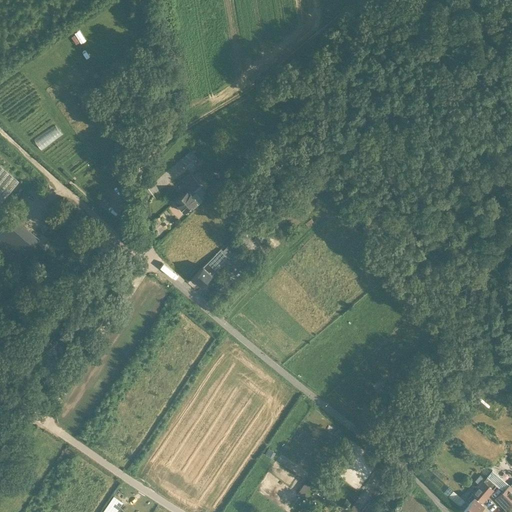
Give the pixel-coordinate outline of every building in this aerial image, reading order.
[(297,118),(292,113),(285,119),(290,124),(297,118)] [(58,126),(36,138),(41,148),(64,136),(58,126)] [(189,170),(200,161),(191,150),(180,159),(189,170)] [(241,157),(233,163),(237,169),(245,163),(241,157)] [(0,204),(19,182),(0,166),(0,204)] [(184,213),(196,202),(191,197),(202,188),(198,183),(192,176),(179,187),(185,194),(175,202),(184,213)] [(60,227),(73,211),(67,206),(54,222),(60,227)] [(308,229),(317,219),(313,215),(304,225),(308,229)] [(40,240),(14,219),(0,236),(0,249),(19,265),(40,240)] [(248,219),(241,226),(250,237),(257,230),(248,219)] [(58,233),(52,228),(47,234),(53,239),(58,233)] [(259,246),(244,231),(237,239),(252,254),(259,246)] [(229,258),(246,274),(252,268),(246,262),(247,261),(230,244),(223,251),(229,258)] [(221,249),(193,278),(201,286),(212,275),(212,276),(229,258),(221,249)] [(489,398),(500,402),(504,388),(494,385),(489,398)] [(300,493),(305,496),(315,480),(310,477),(300,493)] [(480,506),(482,505),(486,505),(486,498),(489,498),(497,489),(488,480),(481,487),(475,487),(475,494),(469,499),(472,502),(469,505),(466,502),(460,508),(463,511),(462,511),(463,511),(479,511),(483,508),(480,506)] [(505,510),(511,503),(511,487),(510,485),(494,499),(505,510)] [(114,496),(102,511),(115,511),(122,502),(114,496)] [(357,511),(359,511),(362,503),(356,501),(353,511),(357,511)] [(369,503),(362,511),(368,511),(373,506),(369,503)]
